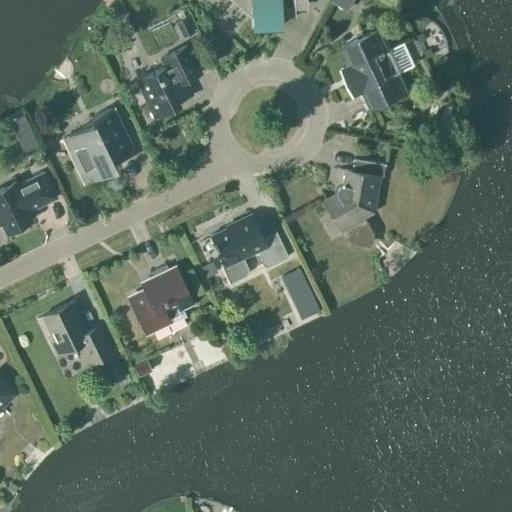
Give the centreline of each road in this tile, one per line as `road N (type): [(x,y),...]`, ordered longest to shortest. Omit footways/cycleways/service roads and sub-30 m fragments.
road 1 (residential): [(0,281),(238,166)]
road 2 (residential): [(294,157),(304,130),(294,104),(274,90),(252,89),(236,96),(220,120),(221,144),(238,166)]
